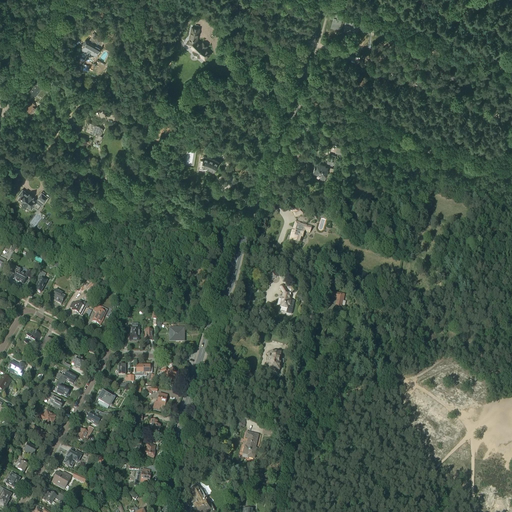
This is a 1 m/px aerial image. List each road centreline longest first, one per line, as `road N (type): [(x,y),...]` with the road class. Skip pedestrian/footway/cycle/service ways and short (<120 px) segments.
road 1 (primary): [(199,361),(323,0)]
road 2 (residential): [(194,376),(295,399),(347,127)]
road 3 (residential): [(104,359),(16,511)]
road 4 (primary): [(166,511),(194,376)]
